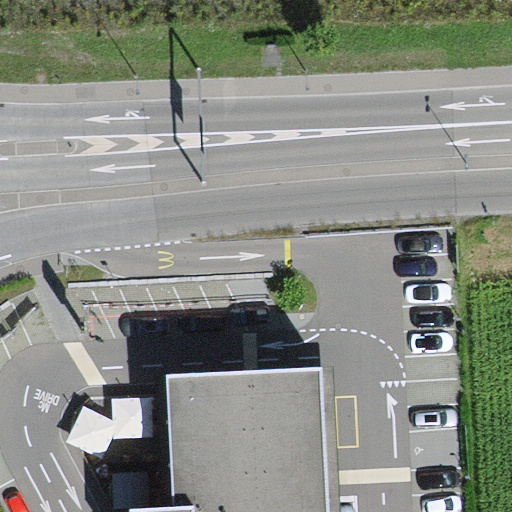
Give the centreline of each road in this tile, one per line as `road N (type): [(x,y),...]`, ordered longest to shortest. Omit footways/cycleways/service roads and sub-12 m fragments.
road 1 (primary): [(0,236),(280,200),(511,190)]
road 2 (primary): [(398,128),(196,161),(0,172)]
road 3 (primary): [(398,128),(0,116)]
